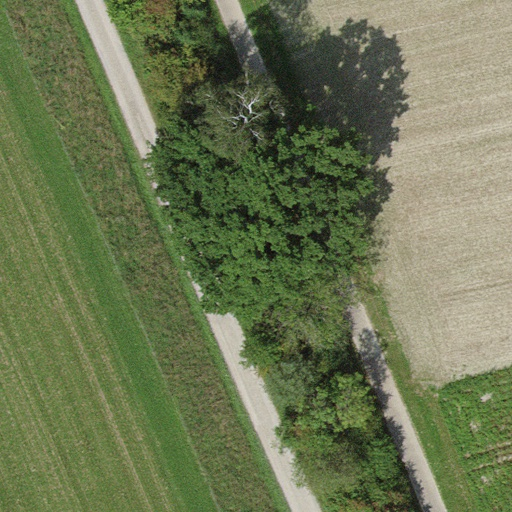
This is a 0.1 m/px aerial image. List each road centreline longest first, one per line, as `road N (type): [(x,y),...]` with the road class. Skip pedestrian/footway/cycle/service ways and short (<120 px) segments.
road 1 (track): [(303,511),(164,150),(91,0)]
road 2 (track): [(443,511),(230,0)]
